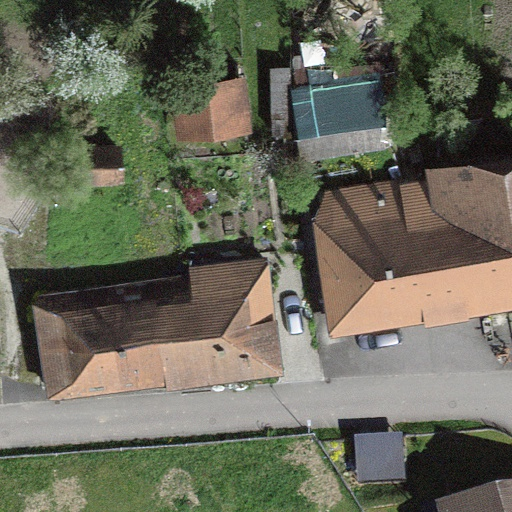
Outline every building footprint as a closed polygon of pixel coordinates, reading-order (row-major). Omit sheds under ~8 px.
[(372,78),(299,88),(308,152),(381,142),(372,78)] [(238,82),(182,85),(185,134),(240,131),(238,82)] [(112,142),(69,141),(67,191),(110,192),(112,142)] [(439,192),(321,209),(337,322),(511,296),(511,154),(435,166),(439,192)] [(150,300),(48,312),(57,385),(159,372),(271,357),(262,285),(150,300)] [(404,440),(355,442),(357,491),(406,489),(404,440)] [(511,511),(511,501),(464,511),(511,511)]
